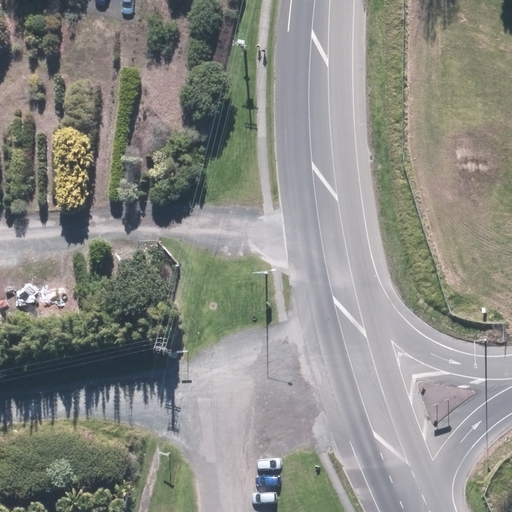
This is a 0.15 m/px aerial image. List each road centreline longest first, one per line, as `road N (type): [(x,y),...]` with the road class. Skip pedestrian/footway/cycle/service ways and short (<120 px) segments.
road 1 (unclassified): [(0,424),(354,342)]
road 2 (track): [(332,231),(0,255)]
road 3 (secondary): [(339,273),(321,114),(323,0)]
road 4 (motorway): [(339,273),(427,349),(511,367)]
road 5 (secondary): [(417,511),(354,342)]
road 6 (motorway): [(420,511),(468,432),(511,401)]
road 7 (track): [(213,374),(243,511)]
